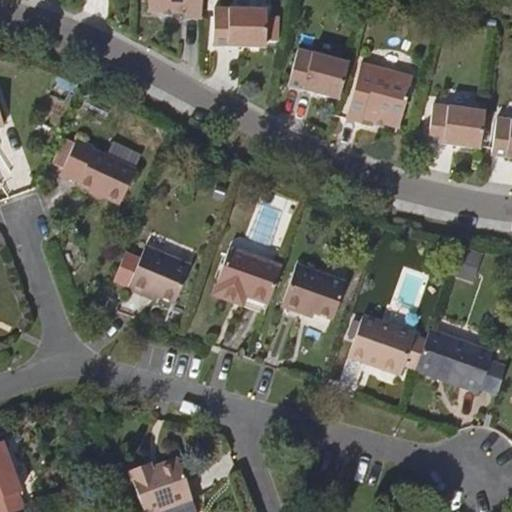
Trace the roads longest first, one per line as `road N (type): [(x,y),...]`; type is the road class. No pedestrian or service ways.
road 1 (residential): [(0,15),(74,36),(360,177),(511,213)]
road 2 (residential): [(244,416),(468,475)]
road 3 (residential): [(60,360),(91,376),(244,416)]
road 4 (residential): [(60,360),(19,219)]
